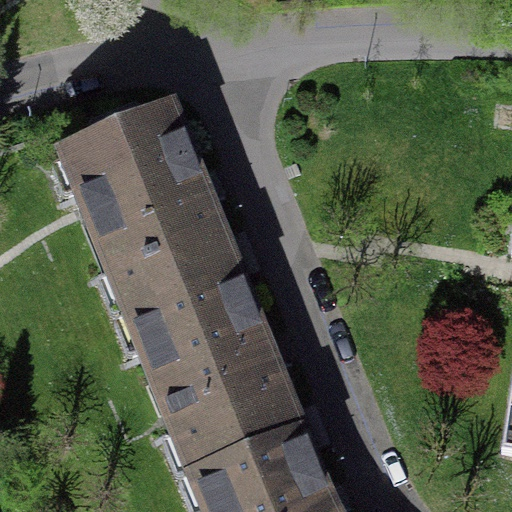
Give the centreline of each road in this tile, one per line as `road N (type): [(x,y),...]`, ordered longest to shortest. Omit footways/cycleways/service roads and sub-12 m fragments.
road 1 (residential): [(209,49),(356,438),(393,511)]
road 2 (residential): [(209,49),(406,32),(511,33)]
road 3 (residential): [(0,91),(129,58),(209,49)]
